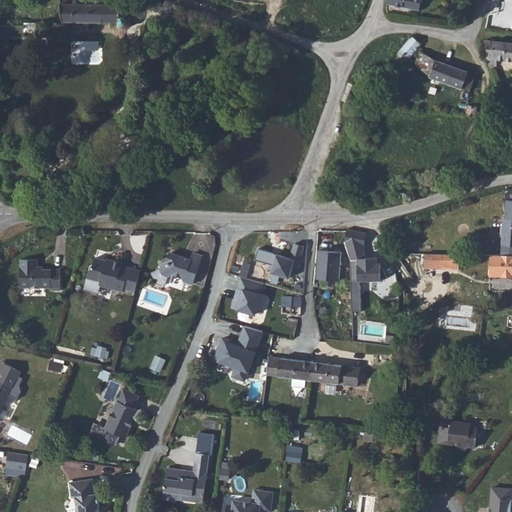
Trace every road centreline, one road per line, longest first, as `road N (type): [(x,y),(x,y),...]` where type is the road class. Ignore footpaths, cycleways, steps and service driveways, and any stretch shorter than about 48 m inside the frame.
road 1 (residential): [(127,511),(204,310),(228,218)]
road 2 (unclassified): [(228,218),(0,214)]
road 3 (unclassified): [(511,182),(393,214),(315,219)]
road 4 (residential): [(348,58),(174,0)]
road 5 (unclassified): [(294,218),(348,58)]
road 6 (unclassified): [(315,219),(307,355)]
